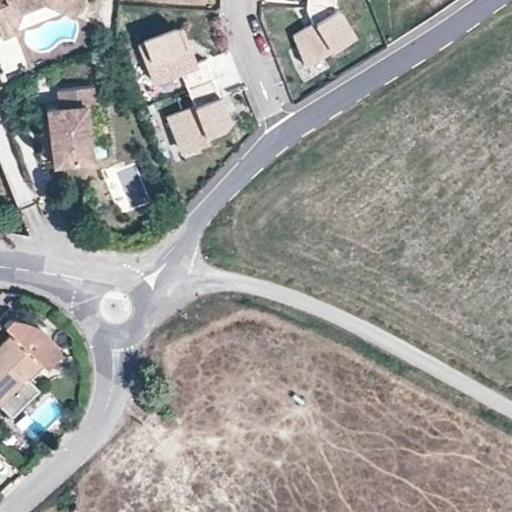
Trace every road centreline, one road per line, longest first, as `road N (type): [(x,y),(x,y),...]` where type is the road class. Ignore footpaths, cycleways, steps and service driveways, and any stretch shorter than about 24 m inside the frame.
road 1 (unclassified): [(160,270),(317,306),(511,408)]
road 2 (residential): [(285,140),(488,0)]
road 3 (residential): [(21,511),(99,425),(109,398),(111,337)]
road 4 (residential): [(160,270),(211,201),(285,140)]
road 5 (residential): [(238,0),(237,19),(285,140)]
